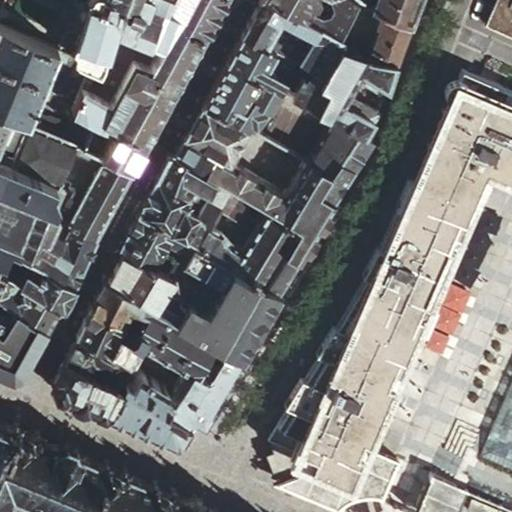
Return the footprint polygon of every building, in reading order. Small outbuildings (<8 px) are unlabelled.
[(85,0),(84,5),(78,7),(75,15),(72,22),(75,27),(66,49),(86,58),(92,61),(96,56),(111,20),(159,40),(149,59),(131,52),(108,95),(78,80),(73,91),(67,107),(71,109),(91,117),(112,126),(99,151),(129,164),(178,74),(219,0),(85,0)] [(319,75),(339,39),(339,38),(269,0),(256,0),(252,8),(239,31),(273,50),(310,70),(319,75)] [(353,0),(269,0),(339,38),(342,33),(336,30),(353,0)] [(361,0),(379,9),(408,24),(416,0),(361,0)] [(511,0),(492,0),(483,23),(511,35),(511,0)] [(368,49),(394,58),(395,58),(402,41),(408,24),(379,9),(375,22),(378,23),(368,49)] [(86,58),(78,80),(108,95),(131,52),(149,59),(159,40),(111,20),(96,56),(92,61),(86,58)] [(0,108),(23,119),(40,77),(73,91),(78,80),(86,58),(66,49),(54,44),(0,21),(0,108)] [(54,44),(66,49),(75,27),(72,22),(61,27),(54,44)] [(239,31),(224,57),(258,76),(278,87),(283,78),(284,76),(265,65),(271,54),(273,50),(239,31)] [(354,128),(360,132),(366,122),(370,116),(341,101),(354,66),(365,72),(360,81),(382,92),(387,80),(394,58),(368,49),(339,39),(319,75),(316,80),(324,85),(313,106),(331,116),(354,128)] [(284,76),(290,65),(293,60),(273,50),(271,54),(265,65),(284,76)] [(204,94),(200,101),(226,115),(233,103),(241,107),(234,119),(246,126),(249,128),(261,107),(246,99),(258,76),(224,57),(214,76),(204,94)] [(422,151),(442,160),(450,138),(465,100),(466,98),(467,96),(469,95),(470,94),(471,94),(473,93),(474,93),(476,93),(477,93),(479,93),(481,93),(485,95),(511,106),(511,91),(459,68),(422,151)] [(310,70),(296,97),(313,106),(324,85),(316,80),(319,75),(310,70)] [(480,171),(497,178),(511,184),(511,106),(485,95),(481,93),(479,93),(477,93),(476,93),(474,93),(473,93),(471,94),(470,94),(469,95),(467,96),(466,98),(465,100),(450,138),(442,160),(478,176),(480,171)] [(266,205),(296,221),(299,217),(317,188),(327,171),(307,159),(301,156),(282,190),(227,160),(246,126),(234,119),(226,115),(200,101),(182,133),(171,152),(228,184),(266,205)] [(233,103),(226,115),(234,119),(241,107),(233,103)] [(0,158),(57,183),(75,141),(61,135),(29,121),(23,119),(0,108),(0,158)] [(61,135),(75,141),(81,143),(91,117),(71,109),(65,125),(57,121),(57,119),(45,115),(43,120),(32,115),(29,121),(61,135)] [(354,128),(331,116),(318,139),(306,132),(294,152),(301,156),(307,159),(327,171),(336,157),(354,128)] [(91,117),(81,143),(99,151),(112,126),(91,117)] [(371,125),(366,122),(360,132),(369,137),(373,132),(371,125)] [(336,157),(352,166),(369,137),(360,132),(354,128),(336,157)] [(67,221),(92,233),(103,212),(129,164),(99,151),(81,143),(75,141),(57,183),(61,185),(50,212),(53,214),(67,221)] [(160,162),(154,176),(187,194),(200,200),(193,213),(207,221),(215,208),(228,184),(171,152),(167,150),(160,162)] [(317,188),(333,197),(352,166),(336,157),(327,171),(317,188)] [(50,212),(61,185),(57,183),(0,158),(0,263),(2,260),(7,250),(24,258),(30,246),(36,235),(42,238),(47,227),(53,214),(50,212)] [(405,188),(378,243),(367,264),(347,300),(329,333),(300,381),(288,401),(267,435),(284,443),(294,447),(375,415),(377,411),(392,377),(422,305),(464,207),(466,204),(459,201),(454,189),(448,182),(445,180),(437,176),(432,174),(422,175),(416,177),(410,182),(405,188)] [(145,192),(136,210),(190,238),(278,289),(296,257),(280,248),(296,221),(266,205),(258,219),(242,247),(232,242),(217,227),(207,221),(193,213),(181,206),(187,194),(154,176),(145,192)] [(511,188),(511,184),(497,178),(492,189),(509,196),(511,188)] [(258,219),(266,205),(228,184),(215,208),(228,215),(258,219)] [(299,217),(315,227),(319,220),(333,197),(317,188),(299,217)] [(319,220),(329,226),(337,214),(342,205),(332,198),(319,220)] [(392,377),(377,411),(391,416),(478,213),(464,207),(422,305),(392,377)] [(118,244),(120,246),(153,263),(162,248),(169,251),(180,257),(190,238),(136,210),(123,234),(118,244)] [(53,214),(47,227),(60,233),(67,221),(53,214)] [(280,248),(296,257),(297,256),(310,235),(315,227),(299,217),(296,221),(280,248)] [(54,244),(83,258),(90,244),(95,235),(92,233),(67,221),(60,233),(47,227),(42,238),(54,244)] [(36,235),(30,246),(48,255),(54,244),(42,238),(36,235)] [(310,235),(297,256),(307,263),(320,241),(310,235)] [(105,274),(148,299),(159,306),(214,338),(224,344),(239,353),(251,333),(276,291),(278,289),(190,238),(180,257),(172,272),(153,263),(120,246),(116,252),(105,274)] [(24,258),(72,281),(78,269),(83,258),(54,244),(48,255),(30,246),(24,258)] [(20,281),(55,299),(61,302),(67,291),(72,281),(24,258),(7,250),(2,260),(19,268),(15,278),(20,281)] [(296,257),(278,289),(288,294),(297,278),(306,263),(296,257)] [(0,297),(6,300),(44,320),(48,313),(55,299),(20,281),(16,288),(9,285),(13,277),(0,270),(0,297)] [(96,287),(87,304),(116,320),(127,302),(141,310),(148,299),(105,274),(103,273),(96,287)] [(286,296),(276,291),(251,333),(260,339),(273,318),(286,296)] [(318,327),(322,329),(341,297),(337,294),(318,327)] [(341,297),(322,329),(329,333),(347,300),(341,297)] [(116,320),(87,304),(74,332),(62,355),(96,368),(81,400),(145,427),(169,437),(180,433),(188,419),(197,403),(191,399),(215,358),(206,352),(214,338),(159,306),(148,299),(141,310),(131,329),(126,336),(112,328),(116,320)] [(0,367),(7,371),(18,367),(30,345),(44,320),(6,300),(0,311),(0,367)] [(127,302),(116,320),(131,329),(141,310),(127,302)] [(131,329),(116,320),(112,328),(126,336),(131,329)] [(215,358),(224,344),(214,338),(206,352),(215,358)] [(191,399),(197,403),(206,408),(233,363),(239,353),(224,344),(215,358),(191,399)] [(77,398),(81,400),(96,368),(62,355),(50,379),(52,389),(77,398)] [(197,403),(188,419),(206,429),(242,369),(233,363),(206,408),(197,403)] [(511,373),(477,454),(511,469),(511,373)] [(300,381),(294,377),(281,398),(288,401),(300,381)] [(284,443),(267,435),(275,460),(282,483),(293,487),(289,485),(287,483),(287,478),(288,473),(291,470),(293,469),(363,442),(361,434),(360,427),(375,415),(294,447),(284,443)] [(218,511),(205,506),(199,496),(194,494),(182,497),(171,492),(173,488),(168,486),(166,491),(153,485),(155,480),(150,478),(148,483),(123,472),(124,468),(120,465),(118,470),(105,464),(107,460),(102,458),(100,462),(73,451),(71,442),(66,440),(57,444),(36,435),(38,431),(33,429),(31,433),(16,427),(17,423),(12,420),(10,424),(0,419),(0,511),(218,511)] [(293,487),(334,505),(337,503),(341,499),(346,496),(356,492),(369,492),(381,494),(396,457),(363,442),(293,469),(291,470),(288,473),(287,478),(287,483),(289,485),(293,487)] [(511,511),(511,506),(430,472),(416,505),(432,511),(511,511)]
